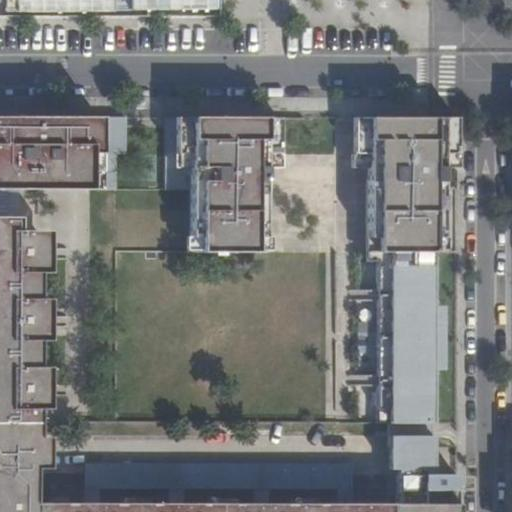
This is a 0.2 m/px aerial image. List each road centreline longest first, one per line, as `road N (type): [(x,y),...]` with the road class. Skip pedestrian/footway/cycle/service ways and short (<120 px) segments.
road 1 (residential): [(487,73),(0,69)]
road 2 (residential): [(486,511),(487,73)]
road 3 (unknown): [(345,72),(342,446)]
